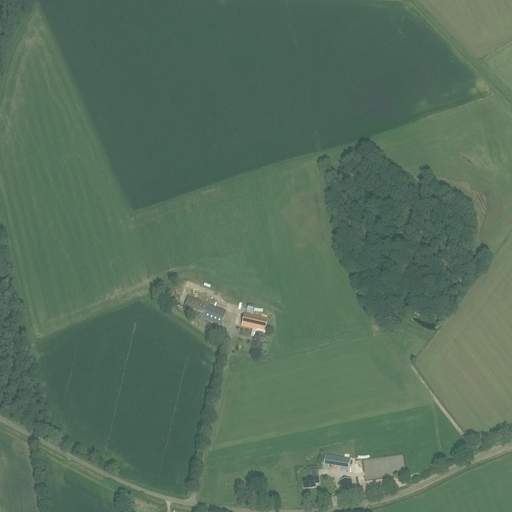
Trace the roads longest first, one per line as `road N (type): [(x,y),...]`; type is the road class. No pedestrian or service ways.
road 1 (unclassified): [(303,511),(400,492),(511,443)]
road 2 (unclassified): [(192,505),(123,483),(0,420)]
